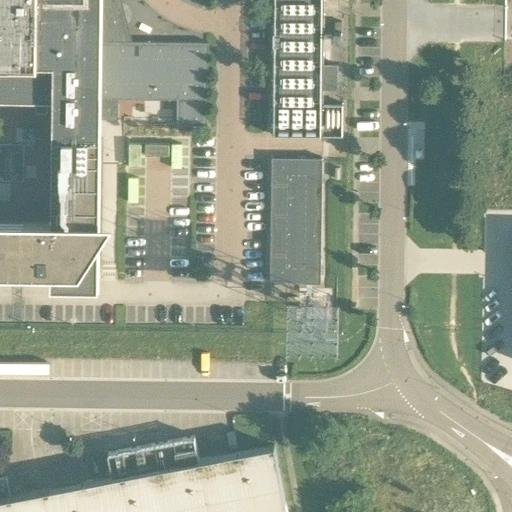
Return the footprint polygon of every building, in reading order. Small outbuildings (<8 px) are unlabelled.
[(50,291),(98,291),(98,278),(100,206),(101,134),(101,98),(177,97),(177,125),(186,125),(208,125),(209,42),(129,41),(117,0),(0,0),(0,276),(51,277),(50,291)] [(324,0),(273,0),(272,135),(343,136),(344,103),(323,103),(323,87),(332,88),(332,64),(324,64),(324,0)] [(321,283),(323,158),(272,158),(271,283),(321,283)] [(341,288),(299,287),(298,329),(340,330),(341,288)] [(10,496),(7,477),(0,478),(0,511),(287,511),(275,445),(199,460),(195,436),(108,453),(113,476),(10,496)]
